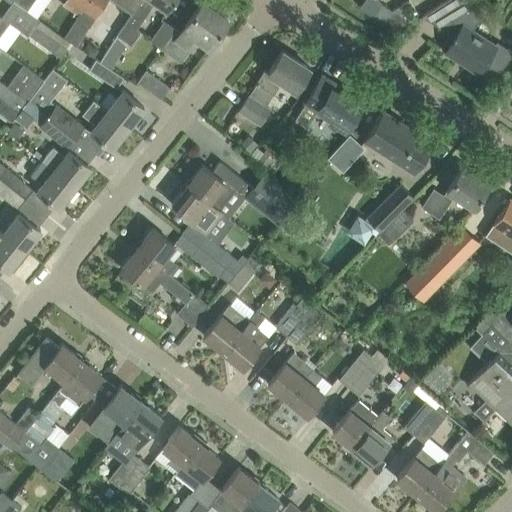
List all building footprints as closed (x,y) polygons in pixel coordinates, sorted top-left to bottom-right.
[(33,1),(33,0),(13,0),(27,10),(33,1)] [(78,16),(88,0),(65,0),(62,5),(78,16)] [(111,0),(131,14),(140,0),(88,0),(78,16),(64,36),(73,42),(76,44),(95,18),(107,0),(111,0)] [(111,67),(155,1),(167,10),(173,0),(140,0),(131,14),(100,60),(111,67)] [(228,19),(202,0),(175,39),(185,46),(195,32),(211,43),(228,19)] [(415,8),(409,0),(407,0),(392,10),(382,3),(373,16),(395,31),(408,22),(403,15),(415,8)] [(460,0),(445,0),(422,15),(454,36),(445,50),(441,47),(441,48),(492,82),(511,51),(511,50),(498,41),(495,46),(472,31),(483,14),(463,2),(460,0)] [(0,34),(9,22),(0,15),(0,34)] [(73,42),(64,36),(63,37),(39,20),(29,34),(61,57),(72,43),(73,42)] [(149,40),(161,48),(175,28),(163,20),(149,40)] [(98,49),(87,42),(82,49),(93,57),(98,49)] [(265,69),(248,95),(266,106),(282,81),(296,90),(310,67),(282,49),(268,71),(265,69)] [(111,67),(100,60),(99,62),(96,59),(89,70),(116,87),(123,77),(110,69),(111,67)] [(145,68),(136,80),(161,98),(170,86),(145,68)] [(0,95),(20,111),(30,99),(53,69),(52,69),(43,80),(32,72),(15,93),(0,81),(0,95)] [(75,135),(83,125),(56,103),(54,104),(49,100),(66,80),(53,69),(30,99),(40,107),(48,113),(75,135)] [(306,127),(316,112),(344,130),(363,101),(322,75),(304,104),(294,119),(306,127)] [(107,110),(128,126),(144,106),(123,90),(107,110)] [(16,117),(20,111),(0,95),(0,112),(11,121),(15,117),(16,117)] [(260,124),(270,108),(266,106),(248,95),(238,110),(260,124)] [(25,125),(40,107),(30,99),(20,111),(16,117),(25,125)] [(94,100),(84,113),(96,123),(90,130),(107,143),(112,147),(128,126),(107,110),(94,100)] [(433,142),(383,109),(363,140),(414,172),(433,142)] [(65,147),(75,135),(48,113),(39,125),(65,147)] [(339,173),(363,148),(353,139),(335,157),(329,163),(339,173)] [(53,146),(42,160),(54,169),(75,186),(90,166),(87,163),(70,149),(65,156),(53,146)] [(42,160),(30,175),(42,184),(37,190),(58,207),(75,186),(54,169),(42,160)] [(244,180),(235,173),(220,160),(211,171),(203,164),(187,184),(217,208),(233,188),(236,190),(244,180)] [(0,178),(24,198),(32,189),(0,162),(0,178)] [(479,173),(476,175),(462,166),(443,194),(433,187),(422,204),(439,215),(454,193),(474,206),(489,183),(487,182),(488,178),(479,173)] [(295,199),(287,193),(275,183),(266,176),(257,187),(268,197),(265,200),(273,206),(276,203),(285,211),(295,199)] [(0,194),(16,208),(24,198),(0,178),(0,194)] [(216,208),(217,208),(187,184),(171,204),(193,221),(201,211),(214,222),(222,212),(216,208)] [(403,184),(369,218),(381,231),(384,228),(402,210),(415,197),(403,184)] [(511,236),(511,198),(510,197),(493,223),(511,236)] [(402,210),(384,228),(393,238),(412,219),(402,210)] [(0,230),(24,250),(41,229),(19,212),(3,232),(0,229),(0,230)] [(235,274),(250,255),(247,258),(242,254),(237,259),(190,222),(182,232),(235,274)] [(152,227),(137,247),(171,275),(178,265),(166,256),(168,254),(175,245),(152,227)] [(0,262),(8,269),(24,250),(0,230),(0,262)] [(228,283),(235,274),(182,232),(175,242),(217,277),(219,275),(228,283)] [(192,325),(208,305),(137,247),(121,267),(152,292),(160,281),(185,301),(176,313),(192,325)] [(237,290),(259,263),(250,255),(235,274),(228,283),(237,290)] [(423,263),(405,281),(423,300),(441,281),(423,263)] [(287,336),(311,306),(301,298),(295,306),(293,305),(275,326),(287,336)] [(224,351),(249,320),(229,303),(220,313),(203,334),(224,351)] [(296,344),(320,314),(311,306),(287,336),(296,344)] [(488,362),(469,382),(486,397),(473,412),(483,421),(496,407),(511,389),(511,365),(509,362),(511,358),(511,343),(502,334),(510,325),(490,309),(473,326),(481,334),(470,346),(488,362)] [(249,320),(224,351),(243,366),(260,345),(267,336),(257,327),(264,318),(257,311),(249,320)] [(61,343),(59,346),(46,336),(18,372),(30,383),(45,364),(64,380),(81,358),(61,343)] [(349,387),(373,357),(371,355),(375,350),(363,339),(356,348),(361,352),(338,379),(349,387)] [(288,399),(313,368),(293,351),(285,361),(267,382),(288,399)] [(358,395),(383,365),(373,357),(349,387),(358,395)] [(64,380),(49,398),(58,405),(66,394),(78,404),(85,396),(101,374),(81,358),(64,380)] [(324,393),(314,384),(321,375),(313,368),(288,399),(307,414),(324,393)] [(114,434),(140,400),(120,384),(103,406),(122,422),(113,433),(114,434)] [(511,389),(496,407),(511,421),(511,389)] [(353,447),(382,410),(382,409),(377,415),(357,398),(332,429),(353,447)] [(414,434),(436,408),(426,399),(404,425),(414,434)] [(133,450),(143,438),(160,415),(140,400),(114,434),(133,450)] [(13,446),(26,430),(25,430),(37,415),(28,407),(16,423),(0,410),(0,439),(6,444),(12,448),(13,446)] [(424,442),(445,416),(436,408),(414,434),(424,442)] [(371,462),(389,440),(392,437),(382,427),(390,417),(382,410),(353,447),(371,462)] [(55,425),(49,437),(62,443),(68,430),(55,425)] [(162,447),(161,448),(171,457),(165,466),(174,473),(177,470),(199,441),(179,425),(162,447)] [(41,469),(59,446),(45,435),(40,442),(26,430),(13,446),(41,469)] [(456,459),(458,460),(466,450),(483,464),(493,452),(468,430),(441,463),(442,464),(417,494),(436,509),(464,475),(452,465),(456,459)] [(194,489),(204,476),(219,457),(199,441),(177,470),(174,473),(194,489)] [(59,446),(41,469),(56,481),(74,459),(59,446)] [(442,464),(441,463),(421,447),(413,456),(396,477),(417,494),(442,464)] [(119,487),(141,459),(131,451),(108,478),(119,487)] [(128,494),(150,466),(141,459),(119,487),(128,494)] [(199,500),(190,511),(236,511),(259,483),(238,466),(221,489),(207,506),(199,500)] [(0,511),(11,499),(26,481),(16,472),(1,491),(0,492),(0,511)] [(267,511),(278,498),(259,483),(236,511),(267,511)] [(190,511),(199,500),(189,492),(173,511),(190,511)] [(16,511),(21,507),(11,499),(0,511),(16,511)] [(297,511),(300,509),(289,501),(280,511),(297,511)]
